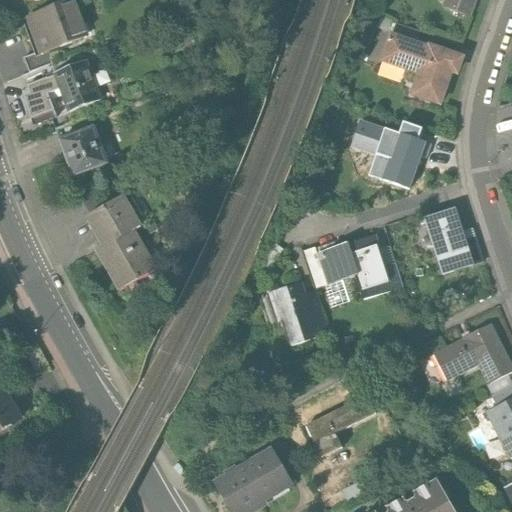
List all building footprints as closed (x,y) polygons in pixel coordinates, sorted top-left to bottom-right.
[(34,53),(36,58),(47,53),(88,37),(73,0),(21,20),(34,53)] [(444,0),(441,8),(466,17),(472,0),(444,0)] [(395,25),(391,38),(414,46),(418,33),(395,25)] [(414,46),(391,38),(382,61),(419,74),(412,94),(436,103),(448,71),(453,73),(458,60),(427,49),(427,51),(414,46)] [(28,72),(38,68),(51,63),(52,63),(47,53),(36,58),(34,53),(23,57),(28,72)] [(62,94),(69,113),(100,102),(87,62),(55,74),(54,75),(55,76),(62,94)] [(38,68),(43,80),(46,78),(47,79),(55,76),(54,75),(55,74),(51,63),(38,68)] [(43,80),(26,86),(29,93),(23,95),(32,126),(56,117),(49,99),(62,94),(55,76),(47,79),(46,78),(43,80)] [(397,137),(360,124),(352,147),(389,161),(381,182),(407,191),(418,158),(423,159),(428,146),(398,135),(397,137)] [(61,142),(74,178),(108,166),(95,130),(61,142)] [(78,194),(91,217),(111,205),(101,186),(78,194)] [(91,217),(88,219),(104,248),(133,232),(139,229),(123,199),(111,205),(91,217)] [(452,215),(425,223),(442,276),(468,267),(461,244),(452,215)] [(156,273),(133,232),(104,248),(98,252),(121,292),(156,273)] [(373,239),(318,257),(328,287),(340,284),(355,279),(363,303),(402,290),(394,267),(383,270),(377,252),(373,239)] [(474,241),(461,244),(468,267),(481,263),(474,241)] [(273,244),(259,263),(269,270),(283,252),(273,244)] [(388,248),(377,252),(383,270),(394,267),(388,248)] [(323,289),(328,287),(318,257),(316,250),(302,254),(314,292),(323,289)] [(347,304),(340,284),(323,289),(330,310),(347,304)] [(288,350),(330,336),(316,297),(302,301),(298,288),(271,297),(288,350)] [(511,372),(490,328),(433,357),(447,384),(478,368),(487,387),(508,377),(511,374),(511,372)] [(353,338),(334,342),(338,364),(358,360),(353,338)] [(32,346),(21,352),(33,372),(44,366),(32,346)] [(511,402),(511,384),(508,377),(487,387),(486,388),(497,410),(511,402)] [(1,389),(0,390),(0,433),(20,421),(1,389)] [(367,398),(305,429),(320,460),(342,450),(335,436),(376,416),(367,398)] [(511,402),(497,410),(488,415),(511,461),(511,460),(511,402)] [(272,454),(217,486),(231,511),(243,511),(289,486),(272,454)] [(369,480),(342,493),(347,504),(374,491),(369,480)] [(454,511),(440,487),(437,489),(433,488),(415,498),(415,500),(408,504),(405,504),(404,502),(387,511),(454,511)]
